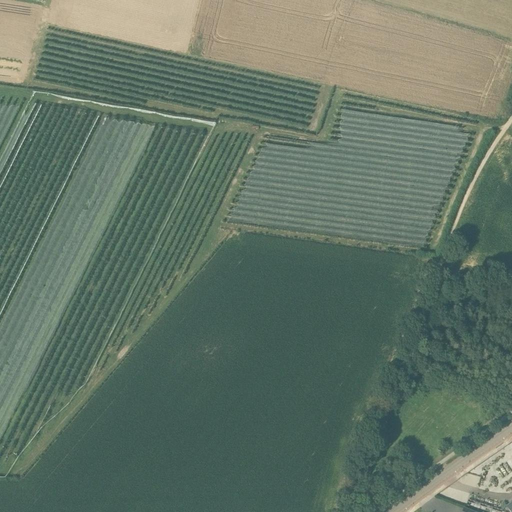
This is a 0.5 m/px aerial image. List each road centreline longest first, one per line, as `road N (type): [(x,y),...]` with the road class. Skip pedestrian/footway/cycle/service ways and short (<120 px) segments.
road 1 (track): [(353,511),(462,202),(511,117)]
road 2 (tertiary): [(394,511),(511,425)]
